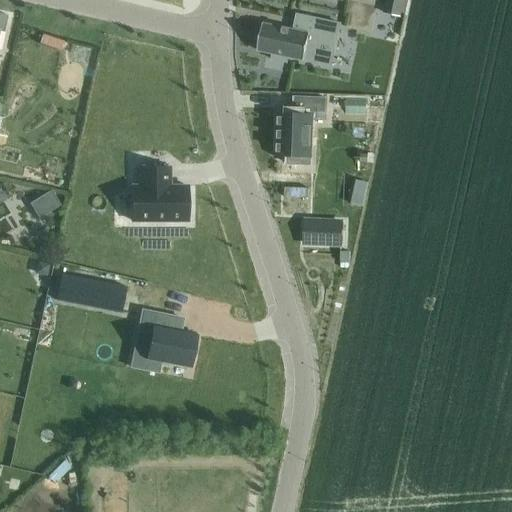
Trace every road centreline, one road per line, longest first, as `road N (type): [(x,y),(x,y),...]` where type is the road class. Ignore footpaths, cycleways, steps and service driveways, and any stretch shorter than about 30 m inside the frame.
road 1 (residential): [(282,511),(302,403),(298,349),(222,104),(212,34)]
road 2 (residential): [(212,34),(65,0)]
